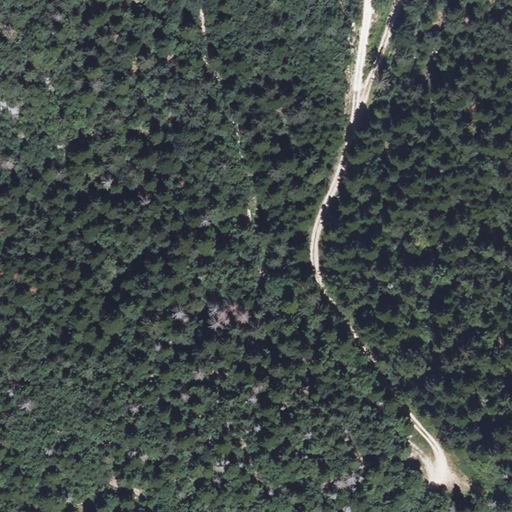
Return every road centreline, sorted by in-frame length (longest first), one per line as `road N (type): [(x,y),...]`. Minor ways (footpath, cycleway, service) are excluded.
road 1 (track): [(441,474),(371,412),(258,270),(234,134),(196,0)]
road 2 (track): [(441,474),(438,450),(313,270),(317,219),(399,0)]
road 3 (track): [(228,511),(348,460),(381,456),(441,474)]
road 4 (track): [(0,465),(221,511)]
